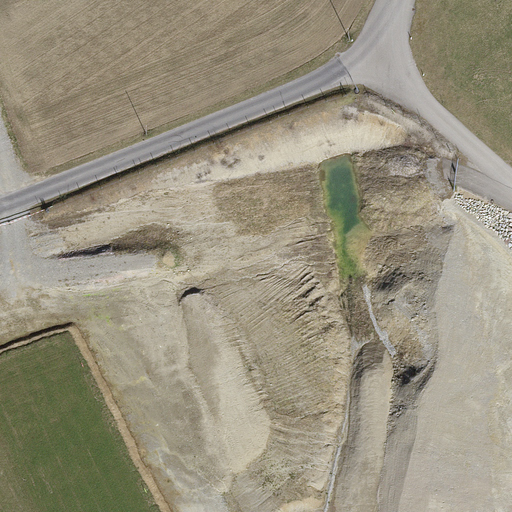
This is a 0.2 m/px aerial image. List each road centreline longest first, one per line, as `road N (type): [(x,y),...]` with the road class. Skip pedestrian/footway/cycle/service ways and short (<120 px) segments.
road 1 (unclassified): [(0,206),(342,69),(382,65)]
road 2 (unclassified): [(382,65),(511,185)]
